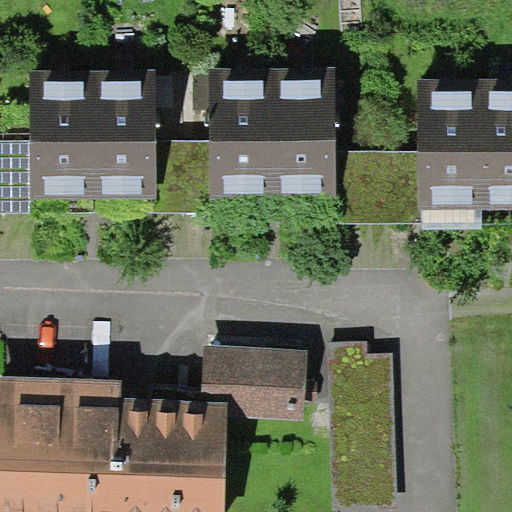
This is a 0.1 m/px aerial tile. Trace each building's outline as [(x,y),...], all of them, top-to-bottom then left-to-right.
[(209,188),(268,188),(268,73),(208,74),(209,188)] [(268,188),(328,188),(327,73),(268,73),(268,188)] [(89,189),(148,189),(148,74),(88,75),(89,189)] [(29,190),(89,189),(88,75),(28,75),(29,190)] [(417,199),(477,199),(476,84),(416,85),(417,199)] [(477,199),(511,198),(511,84),(476,84),(477,199)] [(387,342),(335,345),(342,501),(394,499),(387,342)] [(217,511),(220,406),(295,410),(296,401),(312,402),(312,386),(297,385),(298,358),(203,353),(201,405),(0,398),(0,511),(217,511)]
